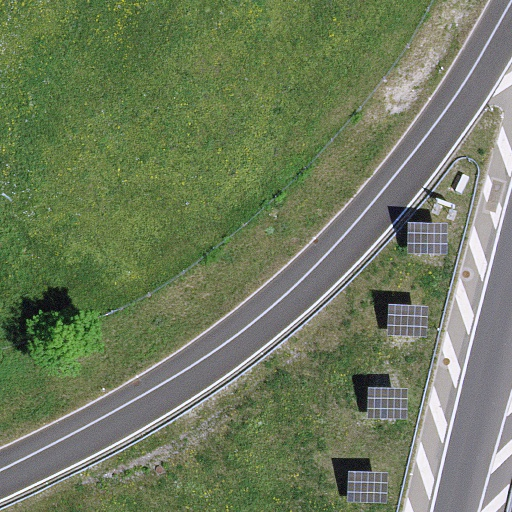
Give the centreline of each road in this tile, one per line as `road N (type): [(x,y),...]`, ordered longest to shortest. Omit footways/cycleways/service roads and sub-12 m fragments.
road 1 (trunk): [(511,23),(401,184),(288,306),(163,396),(0,482)]
road 2 (trunk): [(511,291),(451,511)]
